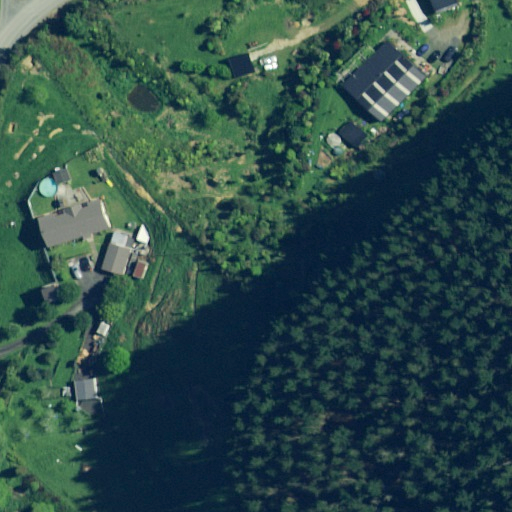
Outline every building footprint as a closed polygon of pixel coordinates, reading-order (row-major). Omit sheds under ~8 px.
[(414,66),(390,42),(345,86),(380,121),(420,82),(409,71),(414,66)] [(276,60),(262,64),(264,71),(278,68),(276,60)] [(365,136),(352,122),(340,134),(353,147),(365,136)] [(324,137),(324,139),(324,140),(324,141),(325,143),(326,144),(327,145),(328,146),(329,147),(330,147),(332,147),(333,147),(334,147),(336,147),(337,146),(338,145),(339,144),(340,143),(340,141),(340,140),(340,138),(340,137),(340,136),(339,135),(338,133),(337,133),(336,132),(334,131),(333,131),(332,131),(330,131),(329,132),(328,133),(326,134),(326,135),(325,136),(324,137)] [(73,181),(69,170),(56,175),(60,185),(73,181)] [(110,229),(102,200),(42,219),(51,247),(110,229)] [(130,251),(110,244),(102,269),(121,275),(130,251)] [(95,399),(93,378),(76,380),(78,400),(95,399)]
